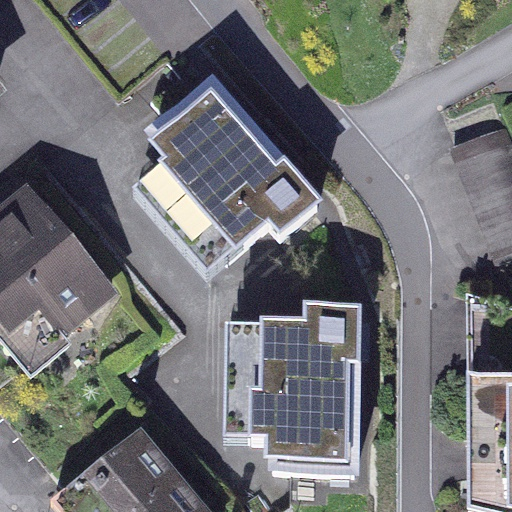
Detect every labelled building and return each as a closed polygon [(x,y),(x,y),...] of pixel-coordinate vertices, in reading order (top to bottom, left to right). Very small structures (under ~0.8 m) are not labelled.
[(251,109),(145,186),(238,312),(343,235),(251,109)] [(448,138),(496,257),(511,250),(511,135),(504,116),(448,138)] [(21,204),(0,223),(0,371),(20,394),(115,307),(21,204)] [(297,368),(231,365),(225,498),(367,505),(375,341),(309,338),(297,368)] [(183,511),(136,445),(42,511),(183,511)]
